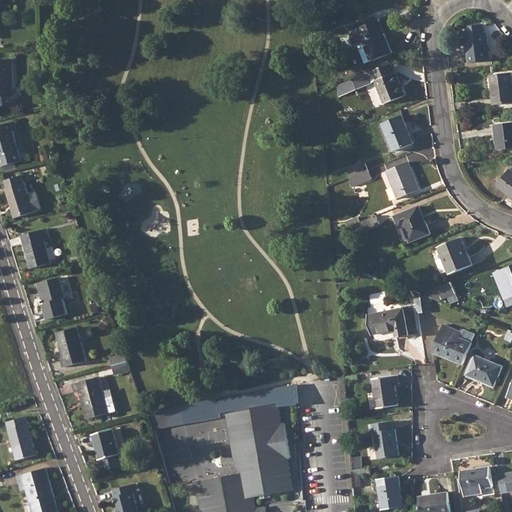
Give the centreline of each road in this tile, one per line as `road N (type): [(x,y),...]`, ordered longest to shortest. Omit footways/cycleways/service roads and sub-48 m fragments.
road 1 (residential): [(511,26),(497,9),(467,3),(442,14),(433,39),(456,179),(468,201),(511,224)]
road 2 (residential): [(0,248),(88,511)]
road 3 (residential): [(511,437),(448,449),(433,439),(433,402)]
